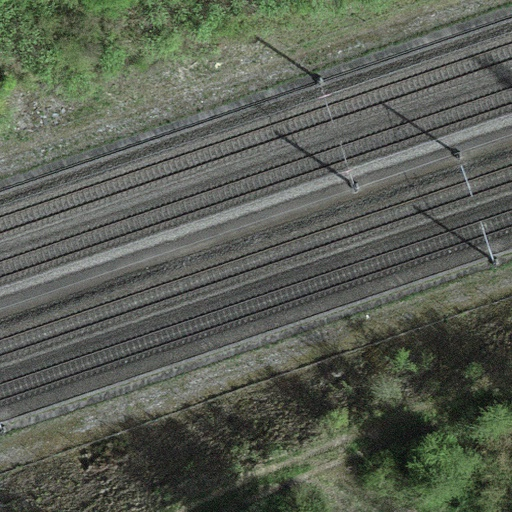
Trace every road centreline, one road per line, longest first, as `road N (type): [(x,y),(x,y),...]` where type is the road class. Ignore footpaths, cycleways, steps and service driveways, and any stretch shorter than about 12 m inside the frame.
road 1 (track): [(511,291),(0,461)]
road 2 (track): [(465,0),(0,160)]
